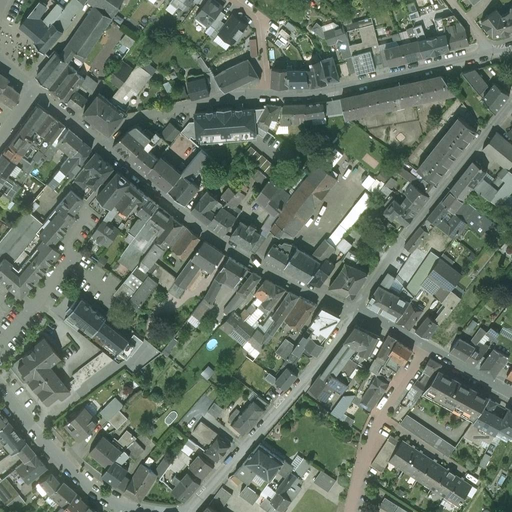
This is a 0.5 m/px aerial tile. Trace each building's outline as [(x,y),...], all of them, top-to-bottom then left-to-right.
[(44,0),(40,0),(20,27),(36,41),(37,42),(53,24),(53,23),(64,9),(58,4),(44,21),(39,17),(47,6),(46,5),(48,3),(44,0)] [(53,24),(37,42),(36,41),(34,44),(45,53),(64,32),(78,15),(77,14),(87,1),(87,0),(76,0),(56,26),(53,24)] [(87,0),(87,1),(94,6),(112,19),(125,0),(87,0)] [(212,0),(208,0),(195,17),(209,27),(223,8),(212,0)] [(422,0),(428,15),(438,11),(433,0),(422,0)] [(414,2),(405,5),(411,21),(420,18),(414,2)] [(94,6),(60,54),(69,61),(77,50),(85,56),(112,19),(94,6)] [(506,14),(501,15),(496,9),(481,21),(485,26),(487,25),(490,29),(489,32),(494,37),(503,35),(503,34),(508,32),(508,33),(511,32),(511,6),(511,7),(511,10),(506,14)] [(233,15),(219,34),(232,44),(234,43),(237,39),(243,31),(247,25),(233,15)] [(441,18),(450,50),(469,45),(465,29),(454,15),(441,18)] [(366,42),(349,46),(352,56),(356,73),(357,74),(375,69),(372,57),(381,55),(380,51),(371,18),(368,19),(368,18),(365,19),(365,20),(343,26),(345,32),(362,28),(366,42)] [(450,50),(441,18),(435,20),(439,35),(425,39),(420,26),(414,28),(418,41),(419,40),(424,57),(450,50)] [(339,42),(343,59),(345,59),(345,58),(352,56),(349,46),(345,32),(343,26),(324,32),(323,28),(317,23),(311,30),(323,39),(325,38),(328,46),(339,42)] [(407,30),(410,43),(402,45),(406,61),(424,57),(419,40),(418,41),(414,28),(414,27),(407,30)] [(278,45),(287,32),(281,28),(272,41),(278,45)] [(126,32),(120,41),(130,48),(136,40),(126,32)] [(399,46),(385,49),(390,66),(406,61),(402,45),(399,33),(392,35),(394,42),(399,46)] [(390,66),(385,49),(380,51),(381,55),(384,67),(390,66)] [(51,59),(36,77),(49,88),(68,63),(69,62),(54,51),(49,57),(51,59)] [(277,53),(274,55),(279,61),(282,59),(277,53)] [(375,69),(384,67),(381,55),(372,57),(375,69)] [(356,73),(352,56),(345,58),(345,59),(349,74),(356,73)] [(333,57),(322,60),(328,83),(339,80),(333,57)] [(214,76),(225,92),(251,80),(260,80),(260,79),(249,59),(224,70),(214,76)] [(306,70),(310,87),(328,83),(322,60),(313,62),(313,61),(310,62),(312,69),(306,70)] [(49,88),(59,96),(76,72),(77,71),(68,63),(49,88)] [(110,101),(94,123),(110,135),(126,113),(117,106),(131,88),(138,93),(152,75),(138,64),(110,101)] [(473,66),(463,75),(478,93),(488,85),(473,66)] [(287,76),(287,70),(272,69),(271,87),(289,88),(290,77),(287,76)] [(306,70),(297,71),(287,70),(287,76),(290,77),(289,88),(298,88),(310,87),(306,70)] [(68,103),(85,79),(76,72),(59,96),(68,103)] [(192,99),(210,94),(204,74),(195,76),(193,74),(189,75),(187,79),(192,99)] [(87,75),(85,79),(68,103),(79,111),(88,99),(84,96),(88,90),(92,93),(97,86),(98,83),(97,83),(87,75)] [(442,76),(410,83),(414,103),(422,102),(422,99),(428,98),(428,99),(437,99),(437,96),(443,94),(443,96),(455,93),(442,76)] [(0,100),(0,101),(11,108),(21,94),(8,84),(5,82),(0,88),(0,100)] [(495,82),(487,92),(484,89),(480,94),(495,113),(510,94),(495,82)] [(375,91),(380,111),(414,103),(410,83),(375,91)] [(380,111),(375,91),(341,99),(344,113),(345,118),(354,117),(354,114),(360,113),(360,114),(369,114),(368,111),(374,110),(374,112),(380,111)] [(99,93),(83,115),(94,123),(110,101),(99,93)] [(323,102),(306,105),(307,119),(325,117),(325,116),(344,113),(341,99),(323,102)] [(38,104),(8,144),(21,154),(32,140),(27,137),(47,112),(38,104)] [(281,107),(267,105),(256,124),(267,132),(272,120),(276,121),(281,107)] [(307,119),(306,105),(284,105),(280,125),(307,124),(307,119)] [(250,135),(248,109),(195,112),(197,138),(250,135)] [(48,113),(34,131),(43,137),(56,120),(48,113)] [(477,131),(459,118),(439,144),(456,157),(477,131)] [(63,125),(57,120),(43,138),(50,143),(63,125)] [(181,132),(171,123),(161,135),(162,137),(171,144),(181,132)] [(129,130),(114,145),(131,160),(152,138),(137,125),(135,125),(129,130)] [(70,155),(82,141),(68,129),(56,144),(70,155)] [(147,173),(147,172),(159,159),(149,150),(154,145),(155,145),(162,137),(161,135),(157,132),(152,138),(131,160),(147,173)] [(511,144),(497,132),(483,149),(502,166),(505,162),(511,167),(511,164),(511,144)] [(70,155),(59,168),(69,176),(92,149),(82,141),(70,155)] [(21,154),(8,144),(1,154),(14,163),(21,154)] [(456,157),(439,144),(418,170),(425,176),(435,183),(456,157)] [(256,151),(251,147),(244,154),(249,159),(256,151)] [(337,149),(328,157),(334,164),(343,155),(337,149)] [(261,156),(256,151),(249,159),(254,164),(261,156)] [(114,168),(96,153),(78,174),(74,180),(83,186),(86,181),(95,188),(100,184),(114,168)] [(14,163),(1,154),(0,155),(0,185),(2,182),(15,192),(23,181),(9,171),(14,163)] [(262,155),(261,156),(254,164),(259,168),(267,160),(262,155)] [(159,159),(147,172),(167,190),(181,174),(161,156),(159,159)] [(272,164),(267,160),(259,168),(264,172),(272,164)] [(505,167),(491,184),(482,177),(487,171),(473,161),(460,177),(488,197),(500,206),(507,197),(511,190),(511,167),(505,162),(502,166),(505,167)] [(276,168),(272,164),(264,172),(268,177),(276,168)] [(402,166),(398,170),(407,178),(410,174),(402,166)] [(57,167),(45,181),(51,187),(63,173),(57,167)] [(118,171),(97,196),(111,208),(114,204),(114,205),(131,182),(118,171)] [(181,174),(167,190),(185,205),(200,187),(188,178),(182,173),(181,174)] [(391,187),(397,180),(391,175),(385,183),(391,187)] [(435,183),(425,176),(421,181),(419,180),(415,185),(429,196),(437,185),(435,183)] [(460,177),(451,189),(464,200),(470,193),(484,203),(488,197),(460,177)] [(144,193),(131,182),(114,205),(111,208),(104,219),(110,223),(118,211),(116,210),(118,207),(128,215),(138,201),(144,193)] [(404,200),(418,211),(429,196),(415,185),(413,183),(405,193),(408,195),(404,200)] [(223,204),(208,223),(224,235),(242,211),(235,207),(246,194),(240,189),(228,201),(224,205),(223,204)] [(451,189),(441,202),(450,209),(457,215),(466,222),(476,209),(464,200),(451,189)] [(26,210),(0,240),(0,280),(14,293),(15,292),(19,292),(23,291),(24,292),(25,291),(38,275),(39,275),(47,265),(58,251),(50,245),(70,222),(70,221),(74,217),(71,214),(83,201),(70,190),(42,224),(26,210)] [(208,190),(191,210),(208,223),(223,204),(224,205),(228,201),(222,196),(221,201),(208,190)] [(363,190),(328,240),(345,252),(352,242),(343,236),(371,196),(363,190)] [(143,217),(147,220),(158,205),(144,193),(138,201),(143,204),(137,212),(143,217)] [(418,211),(404,200),(401,204),(392,196),(384,205),(387,208),(383,212),(391,219),(394,215),(407,225),(418,211)] [(450,209),(441,202),(428,218),(436,224),(454,239),(466,223),(466,222),(457,215),(449,224),(442,219),(450,209)] [(159,235),(173,217),(158,205),(147,220),(144,224),(155,232),(159,235)] [(144,224),(147,220),(143,217),(142,219),(139,217),(129,230),(131,232),(136,235),(144,224)] [(165,249),(155,261),(159,264),(171,248),(187,227),(173,217),(159,235),(155,241),(165,249)] [(428,218),(421,227),(428,233),(436,224),(428,218)] [(110,223),(104,219),(92,236),(108,247),(120,231),(110,223)] [(257,228),(250,224),(249,226),(241,221),(230,237),(250,250),(261,234),(255,230),(257,228)] [(149,240),(155,232),(144,224),(136,235),(141,239),(143,236),(149,240)] [(192,231),(187,227),(171,248),(184,258),(200,238),(192,231)] [(421,227),(404,247),(412,253),(428,233),(421,227)] [(130,243),(131,242),(136,235),(131,232),(125,240),(130,243)] [(155,241),(159,235),(155,232),(149,240),(143,236),(141,239),(136,235),(131,242),(146,253),(155,241)] [(204,240),(192,258),(202,266),(212,272),(224,254),(204,240)] [(151,267),(155,261),(165,249),(155,241),(146,253),(137,264),(146,271),(150,266),(151,267)] [(130,243),(117,260),(132,271),(137,264),(146,253),(131,242),(130,243)] [(285,267),(297,248),(291,245),(284,243),(283,244),(282,245),(279,244),(278,246),(274,244),(264,259),(283,270),(285,267)] [(319,261),(297,248),(285,267),(309,281),(324,262),(321,259),(319,261)] [(410,302),(417,292),(421,286),(440,258),(431,252),(406,288),(406,289),(407,290),(403,295),(401,294),(400,296),(409,301),(410,302)] [(102,255),(96,263),(103,268),(109,260),(102,255)] [(248,268),(229,257),(216,277),(224,282),(233,288),(248,268)] [(202,266),(192,258),(191,258),(176,277),(174,281),(175,282),(185,289),(202,266)] [(324,262),(309,281),(319,286),(335,265),(327,258),(324,262)] [(421,286),(442,301),(451,290),(462,275),(440,258),(421,286)] [(146,271),(137,264),(132,271),(114,294),(122,300),(118,305),(125,310),(130,303),(137,309),(159,282),(150,276),(159,264),(155,261),(151,267),(150,266),(146,271)] [(367,272),(345,263),(343,269),(329,288),(347,295),(347,296),(350,297),(354,296),(356,293),(367,276),(367,272)] [(159,264),(150,276),(159,282),(169,290),(175,282),(174,281),(176,277),(159,264)] [(253,272),(237,292),(246,298),(247,295),(261,277),(253,272)] [(396,294),(400,296),(401,294),(403,295),(407,290),(406,289),(406,288),(395,277),(396,277),(388,272),(379,285),(367,304),(383,312),(396,294)] [(216,277),(205,297),(213,304),(224,282),(216,277)] [(259,306),(276,284),(266,279),(255,293),(258,296),(252,304),(257,308),(259,306)] [(185,289),(175,282),(169,290),(168,291),(178,298),(185,289)] [(276,284),(259,306),(267,312),(283,291),(285,289),(276,284)] [(439,325),(446,316),(461,298),(451,290),(442,301),(445,305),(434,320),(434,321),(439,325)] [(290,291),(272,317),(282,322),(283,319),(299,296),(290,291)] [(410,302),(397,320),(396,322),(409,330),(423,310),(422,309),(418,306),(415,304),(421,295),(417,292),(410,302)] [(396,294),(383,312),(397,320),(410,302),(409,301),(400,296),(396,294)] [(317,305),(300,296),(284,320),(299,330),(317,305)] [(213,304),(205,297),(192,314),(201,322),(215,305),(213,304)] [(119,352),(120,353),(130,341),(129,340),(105,321),(107,318),(82,298),(80,301),(76,298),(66,310),(70,313),(68,316),(69,317),(70,315),(76,320),(75,322),(81,326),(86,330),(87,328),(94,333),(92,335),(93,336),(95,333),(119,352)] [(340,316),(322,307),(312,323),(316,326),(311,334),(310,335),(321,343),(340,316)] [(77,331),(81,326),(75,322),(76,320),(70,315),(69,317),(68,316),(64,321),(77,331)] [(415,331),(428,338),(439,325),(434,321),(434,320),(428,315),(424,320),(415,331)] [(428,338),(428,339),(444,349),(453,337),(448,334),(446,336),(442,333),(446,327),(447,328),(452,321),(453,321),(446,316),(439,325),(428,338)] [(369,332),(356,325),(334,354),(344,362),(344,363),(349,357),(356,347),(360,349),(369,332)] [(317,356),(324,345),(321,343),(310,335),(311,334),(306,331),(296,346),(286,359),(294,365),(301,356),(300,355),(302,352),(309,357),(312,356),(314,353),(317,356)] [(380,337),(369,332),(360,349),(359,350),(370,356),(380,337)] [(134,334),(129,340),(130,341),(120,353),(119,352),(119,354),(127,360),(131,356),(132,357),(144,342),(134,334)] [(384,364),(398,341),(398,340),(389,334),(375,359),(384,364)] [(59,357),(43,337),(34,344),(34,347),(21,357),(21,359),(23,361),(17,367),(19,369),(27,379),(26,380),(36,392),(44,403),(47,403),(57,395),(59,398),(61,399),(70,392),(52,370),(53,363),(59,357)] [(166,350),(170,352),(177,340),(172,337),(166,350)] [(450,352),(465,360),(475,347),(459,337),(450,352)] [(286,338),(275,352),(286,359),(296,346),(286,338)] [(398,341),(384,364),(383,365),(387,368),(388,366),(397,372),(403,363),(404,363),(412,351),(398,341)] [(479,341),(475,347),(465,360),(475,366),(489,346),(479,341)] [(145,347),(153,359),(160,354),(153,342),(145,347)] [(509,356),(494,348),(480,368),(494,376),(503,364),(505,366),(510,360),(508,358),(509,356)] [(113,360),(103,352),(71,375),(74,378),(67,383),(73,392),(81,386),(80,385),(113,360)] [(344,362),(334,354),(310,388),(325,400),(335,387),(342,392),(351,379),(349,378),(358,364),(349,357),(344,363),(344,362)] [(26,380),(27,379),(19,369),(17,367),(23,361),(21,359),(21,357),(10,365),(10,367),(22,382),(24,382),(26,380)] [(442,365),(430,358),(422,371),(423,372),(433,377),(442,365)] [(287,366),(293,371),(296,367),(294,365),(286,359),(283,364),(287,366)] [(215,372),(208,365),(201,374),(207,380),(215,372)] [(293,371),(287,366),(283,371),(277,378),(275,381),(276,381),(286,390),(298,375),(293,371)] [(439,404),(457,381),(454,379),(454,380),(438,371),(434,378),(427,387),(422,394),(439,404)] [(433,377),(423,372),(417,380),(427,387),(434,378),(433,377)] [(277,378),(269,373),(265,378),(273,384),(276,381),(275,381),(277,378)] [(376,376),(361,400),(373,408),(389,384),(376,376)] [(427,387),(417,380),(408,393),(413,396),(418,400),(422,394),(427,387)] [(458,414),(474,390),(471,388),(471,389),(459,383),(459,382),(457,381),(439,404),(458,414)] [(265,398),(274,403),(278,392),(270,388),(265,398)] [(474,390),(458,414),(472,422),(473,422),(489,399),(476,392),(476,391),(474,390)] [(254,399),(266,408),(270,403),(258,395),(254,399)] [(343,396),(330,413),(340,420),(344,414),(355,395),(343,396)] [(252,424),(266,408),(254,399),(250,396),(244,402),(248,406),(242,413),(249,419),(248,421),(252,424)] [(411,409),(418,400),(413,396),(407,406),(411,409)] [(115,397),(100,412),(109,421),(119,410),(124,405),(115,397)] [(503,419),(492,413),(497,403),(489,399),(473,422),(472,422),(463,436),(480,445),(483,440),(490,444),(498,428),(503,419)] [(373,408),(361,400),(357,406),(369,414),(373,408)] [(214,403),(208,412),(217,418),(223,409),(214,403)] [(63,425),(77,442),(98,423),(83,407),(68,420),(68,419),(66,421),(66,422),(63,425)] [(243,434),(252,424),(248,421),(249,419),(242,413),(237,409),(229,418),(229,421),(232,424),(243,434)] [(119,410),(109,421),(117,429),(128,419),(119,410)] [(511,411),(508,410),(503,419),(498,428),(511,435),(511,411)] [(355,421),(344,414),(340,420),(351,427),(355,421)] [(455,447),(407,415),(400,425),(448,457),(455,447)] [(7,420),(0,425),(0,440),(4,446),(10,453),(14,450),(25,442),(7,420)] [(205,452),(217,461),(230,445),(218,437),(220,435),(201,421),(193,432),(209,444),(207,447),(208,448),(205,452)] [(103,436),(89,453),(108,468),(114,460),(135,440),(137,438),(127,430),(115,445),(103,436)] [(387,440),(398,447),(401,442),(391,435),(387,440)] [(189,437),(181,448),(189,454),(197,443),(189,437)] [(114,460),(108,468),(102,475),(117,486),(124,476),(128,469),(121,464),(130,455),(135,461),(145,451),(135,440),(114,460)] [(384,445),(395,452),(398,447),(387,440),(384,445)] [(403,470),(417,450),(402,441),(401,442),(398,447),(395,452),(392,457),(389,461),(403,470)] [(14,450),(20,458),(23,462),(34,454),(25,442),(14,450)] [(277,472),(285,462),(260,443),(243,462),(243,463),(257,472),(265,478),(270,482),(277,472)] [(381,450),(392,457),(395,452),(384,445),(381,450)] [(473,463),(479,466),(487,452),(481,449),(473,463)] [(501,456),(489,450),(488,449),(487,452),(479,466),(491,473),(501,456)] [(0,478),(0,472),(20,458),(14,450),(10,453),(7,455),(0,460),(0,480),(1,480),(0,478)] [(204,478),(214,467),(199,454),(194,460),(181,450),(176,456),(184,463),(184,462),(204,478)] [(377,455),(388,462),(389,461),(392,457),(381,450),(377,455)] [(417,479),(430,459),(417,450),(403,470),(417,479)] [(23,462),(15,469),(19,474),(27,484),(46,468),(34,454),(23,462)] [(298,455),(291,465),(293,467),(292,469),(295,471),(303,459),(298,455)] [(374,460),(385,467),(388,462),(377,455),(374,460)] [(153,472),(158,475),(161,477),(171,462),(164,457),(153,472)] [(311,465),(303,459),(295,471),(292,469),(290,471),(301,479),(311,465)] [(431,488),(444,468),(430,459),(417,479),(431,488)] [(371,465),(382,473),(385,467),(374,460),(371,465)] [(285,462),(277,472),(285,478),(290,471),(292,469),(293,467),(291,465),(285,461),(285,462)] [(257,472),(243,463),(235,474),(249,483),(253,479),(257,472)] [(124,491),(140,502),(158,475),(153,472),(141,465),(131,480),(124,491)] [(445,497),(458,477),(444,468),(431,488),(445,497)] [(13,479),(19,474),(15,469),(9,474),(13,479)] [(337,480),(322,470),(314,482),(329,492),(337,480)] [(277,492),(279,494),(279,492),(292,501),(302,488),(297,484),(301,479),(290,471),(285,478),(275,491),(277,492)] [(44,490),(48,494),(60,484),(50,472),(33,487),(39,494),(44,490)] [(185,501),(201,483),(188,472),(182,480),(176,475),(172,481),(177,485),(172,490),(185,501)] [(257,472),(253,479),(260,484),(265,478),(257,472)] [(230,480),(237,486),(242,481),(235,475),(230,480)] [(128,478),(124,476),(117,486),(121,489),(124,491),(131,480),(128,478)] [(0,499),(5,505),(6,505),(19,495),(5,477),(1,480),(0,480),(0,499)] [(465,497),(472,486),(458,477),(445,497),(444,499),(458,508),(465,497)] [(75,493),(62,481),(60,484),(48,494),(45,500),(51,505),(52,504),(53,505),(56,502),(62,507),(63,507),(75,493)] [(246,484),(239,494),(253,504),(254,502),(260,494),(246,484)] [(272,489),(267,485),(260,494),(266,498),(268,495),(272,489)] [(477,490),(472,486),(465,497),(470,500),(477,490)] [(222,487),(209,505),(218,511),(220,511),(232,495),(222,487)] [(273,498),(277,492),(275,491),(272,489),(268,495),(273,498)] [(270,502),(273,504),(282,510),(284,511),(292,501),(279,492),(279,494),(277,492),(273,498),(270,502)] [(79,499),(80,498),(75,493),(63,507),(62,507),(58,511),(59,511),(76,511),(84,504),(79,499)] [(260,506),(266,498),(260,494),(254,502),(260,506)] [(19,495),(6,505),(11,511),(14,511),(25,503),(19,495)] [(409,511),(399,505),(398,506),(385,497),(379,507),(381,508),(378,511),(409,511)] [(270,502),(266,498),(260,506),(260,507),(266,511),(267,511),(273,504),(270,502)] [(398,499),(396,502),(411,511),(414,509),(398,499)]
